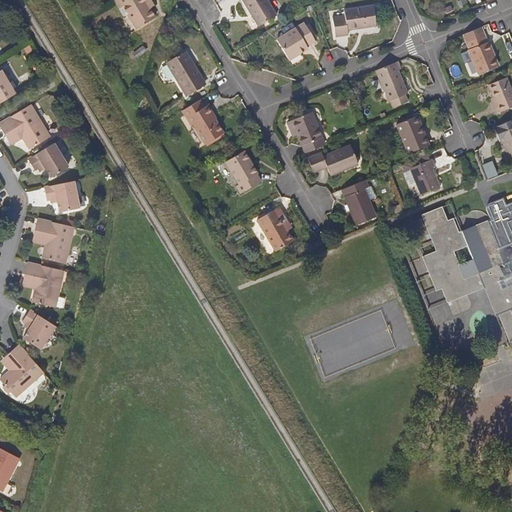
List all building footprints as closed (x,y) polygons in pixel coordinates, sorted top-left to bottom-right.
[(113,0),(118,8),(122,6),(127,14),(136,29),(155,18),(150,9),(146,3),(151,1),(150,0),(113,0)] [(241,0),(258,26),(276,16),(266,0),(241,0)] [(155,7),(151,1),(146,3),(150,9),(155,7)] [(347,30),(376,25),(373,5),(343,10),(344,15),(332,17),(335,37),(348,35),(347,30)] [(123,16),(127,14),(122,6),(118,8),(123,16)] [(314,38),(306,25),(305,23),(268,46),(280,66),(301,53),(299,51),(308,46),(316,41),(314,38)] [(309,23),(306,25),(314,38),(317,36),(309,23)] [(480,27),(463,34),(469,49),(468,49),(478,75),(498,66),(495,57),(492,58),(489,53),(492,51),(488,41),(487,42),(480,27)] [(187,96),(204,85),(200,78),(201,77),(186,51),(166,63),(187,96)] [(397,61),(375,70),(387,101),(390,100),(393,107),(407,101),(404,94),(407,93),(397,69),(400,68),(397,61)] [(0,71),(0,103),(15,95),(1,71),(0,71)] [(496,105),(493,106),(496,114),(511,107),(511,92),(506,77),(488,85),(493,98),(496,105)] [(200,100),(182,111),(192,126),(194,124),(206,144),(224,133),(214,118),(212,119),(204,107),(200,100)] [(208,104),(204,107),(212,119),(214,118),(216,116),(208,104)] [(50,137),(31,105),(0,123),(0,125),(6,135),(17,129),(22,138),(29,149),(50,137)] [(308,152),(324,145),(310,112),(287,122),(290,131),(296,128),(298,134),(306,153),(308,152)] [(417,117),(413,118),(419,133),(423,131),(417,117)] [(419,133),(413,118),(396,125),(408,153),(428,145),(423,131),(419,133)] [(499,142),(501,141),(510,162),(511,160),(511,120),(493,128),(499,142)] [(11,144),(22,138),(17,129),(6,135),(11,144)] [(68,168),(54,143),(33,156),(29,159),(35,170),(38,168),(43,165),(46,169),(51,178),(68,168)] [(325,167),(327,172),(341,167),(342,169),(356,164),(349,146),(321,157),(320,154),(306,159),(311,172),(325,167)] [(241,194),(262,181),(258,174),(259,173),(254,165),(253,166),(250,161),(251,160),(245,150),(225,163),(239,184),(236,186),(241,194)] [(426,154),(406,163),(409,168),(429,161),(426,154)] [(429,161),(409,168),(420,195),(439,188),(432,168),(435,167),(431,159),(429,161)] [(493,160),(483,163),(489,178),(499,174),(493,160)] [(329,175),(342,169),(341,167),(327,172),(329,175)] [(366,179),(341,189),(356,224),(375,216),(364,188),(368,186),(366,179)] [(47,199),(51,199),(57,197),(58,202),(60,212),(79,208),(74,181),(53,185),(44,187),(47,199)] [(285,226),(289,223),(279,207),(257,220),(277,251),(294,241),(287,230),(285,226)] [(438,250),(423,256),(434,285),(438,283),(440,284),(441,285),(448,302),(468,294),(465,288),(473,285),(474,286),(475,287),(476,287),(483,284),(481,278),(482,278),(483,277),(483,275),(482,272),(487,270),(489,272),(491,272),(492,275),(499,272),(501,270),(499,265),(496,266),(494,264),(493,264),(492,264),(488,257),(498,252),(499,251),(499,248),(488,220),(459,232),(453,218),(448,220),(444,211),(443,211),(440,210),(424,217),(438,250)] [(65,263),(73,226),(57,223),(38,218),(35,232),(47,235),(45,245),(42,257),(65,263)] [(33,242),(45,245),(47,235),(35,232),(33,242)] [(511,242),(511,243),(499,248),(499,251),(498,252),(488,257),(492,264),(493,264),(494,264),(496,266),(499,265),(501,270),(499,272),(492,275),(491,272),(489,272),(487,270),(482,272),(483,275),(483,277),(482,278),(481,278),(483,284),(507,343),(510,342),(497,311),(498,308),(499,307),(508,303),(505,298),(504,299),(502,298),(500,294),(499,291),(500,289),(511,284),(511,242)] [(28,263),(25,276),(37,279),(35,290),(32,302),(55,308),(64,271),(41,265),(28,263)] [(23,287),(35,290),(37,279),(25,276),(23,287)] [(511,284),(500,289),(499,291),(500,294),(502,298),(504,299),(505,298),(508,303),(499,307),(498,308),(497,311),(510,342),(511,341),(511,284)] [(40,349),(55,326),(30,310),(23,321),(26,323),(31,326),(29,330),(23,338),(40,349)] [(19,344),(9,353),(16,363),(9,369),(0,377),(0,379),(15,396),(43,371),(19,344)] [(1,360),(9,369),(16,363),(9,353),(1,360)] [(0,492),(1,493),(18,460),(0,450),(0,492)]
